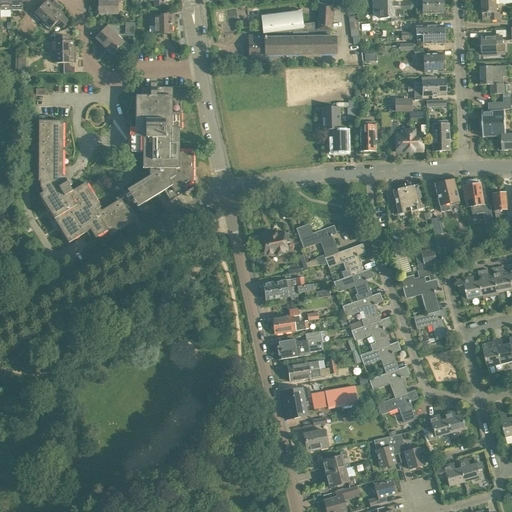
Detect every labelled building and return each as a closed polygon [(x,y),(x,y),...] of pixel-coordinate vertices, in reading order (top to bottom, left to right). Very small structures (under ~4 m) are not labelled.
[(0,0),(0,10),(10,11),(9,0),(0,0)] [(9,0),(10,11),(21,10),(21,1),(28,1),(28,0),(9,0)] [(33,15),(41,23),(58,4),(54,1),(52,3),(50,3),(47,0),(33,15)] [(105,0),(98,1),(98,14),(117,14),(117,1),(122,1),(121,0),(105,0)] [(511,0),(481,0),(482,6),(481,6),(481,11),(482,12),(482,14),(482,21),(500,21),(499,14),(497,13),(497,5),(499,5),(499,4),(511,3),(511,0)] [(393,1),(374,2),(374,11),(379,11),(380,19),(391,18),(391,22),(403,21),(403,9),(410,8),(410,6),(410,3),(409,3),(399,3),(399,2),(393,2),(393,1)] [(58,4),(41,23),(49,30),(55,23),(60,28),(68,21),(60,13),(60,11),(62,8),(58,4)] [(331,31),(332,5),(318,4),(317,28),(314,28),(314,24),(306,25),(306,24),(303,25),(301,10),(260,15),(262,30),(265,30),(266,36),(248,36),(249,59),(264,59),(266,62),(271,62),(273,60),(273,55),(335,54),(335,55),(336,55),(336,38),(329,38),(329,31),(331,31)] [(410,6),(410,8),(415,8),(415,15),(443,14),(442,5),(410,6)] [(161,18),(149,18),(149,25),(155,25),(155,34),(171,34),(171,16),(161,16),(161,18)] [(416,28),(416,36),(443,35),(443,26),(422,27),(422,28),(416,28)] [(96,39),(112,54),(122,43),(107,28),(96,39)] [(53,35),(53,53),(78,52),(78,47),(75,47),(73,45),(73,41),(68,41),(68,36),(59,36),(59,32),(53,35)] [(443,35),(416,36),(417,45),(422,45),(423,45),(444,44),(443,35)] [(496,44),(503,44),(502,38),(496,38),(496,37),(482,38),(482,56),(497,55),(496,44)] [(78,52),(53,53),(54,71),(72,71),(72,63),(74,63),(73,59),(75,58),(78,58),(78,52)] [(423,53),(414,53),(415,65),(423,65),(423,64),(443,63),(443,62),(444,61),(444,56),(443,55),(442,54),(423,55),(423,53)] [(443,63),(423,64),(423,65),(423,72),(443,72),(443,70),(445,70),(445,65),(443,64),(443,63)] [(481,75),(479,75),(479,85),(492,85),(493,94),(505,94),(504,84),(504,77),(508,77),(508,66),(481,67),(481,68),(481,75)] [(414,88),(408,88),(408,91),(414,90),(422,90),(422,88),(432,88),(432,87),(436,87),(436,88),(445,88),(445,80),(436,80),(436,78),(422,79),(422,83),(414,84),(414,88)] [(149,89),(142,89),(142,96),(138,97),(138,129),(132,129),(133,145),(145,145),(145,169),(149,169),(149,177),(127,191),(135,205),(163,189),(171,201),(195,186),(195,168),(192,167),(192,153),(177,153),(177,130),(181,130),(181,113),(169,113),(169,89),(157,89),(157,84),(150,85),(149,89)] [(505,102),(489,103),(490,110),(511,109),(511,90),(511,84),(504,84),(505,94),(505,96),(504,96),(505,102)] [(408,91),(408,93),(415,93),(415,100),(421,100),(421,96),(445,96),(445,88),(436,88),(436,87),(432,87),(432,88),(422,88),(422,90),(414,90),(408,91)] [(395,112),(412,112),(411,99),(394,100),(395,107),(395,112)] [(348,120),(356,120),(356,113),(355,108),(347,108),(347,114),(348,120)] [(328,138),(328,146),(331,146),(331,153),(339,153),(340,153),(344,153),(345,152),(347,152),(346,132),(337,132),(336,109),(323,109),(324,130),(331,130),(331,138),(328,138)] [(483,112),(482,112),(482,119),(483,130),(483,138),(484,138),(484,137),(502,136),(506,136),(505,110),(504,110),(504,111),(483,113),(483,112)] [(380,113),(381,127),(390,127),(390,113),(380,113)] [(62,177),(63,122),(38,122),(38,182),(40,182),(40,188),(43,193),(39,195),(68,243),(90,230),(95,239),(107,231),(109,235),(133,220),(120,199),(101,211),(99,208),(100,208),(85,183),(72,191),(69,187),(71,185),(66,177),(62,177)] [(361,126),(360,126),(361,152),(362,152),(363,153),(367,153),(368,152),(374,152),(374,140),(375,140),(375,125),(374,125),(374,122),(361,123),(361,126)] [(397,123),(391,124),(391,136),(396,136),(396,152),(404,152),(409,152),(408,131),(400,131),(400,135),(397,135),(397,123)] [(433,126),(431,126),(432,151),(449,151),(448,125),(446,126),(446,123),(433,123),(433,126)] [(413,130),(408,130),(408,131),(409,152),(414,152),(422,151),(421,134),(413,134),(413,130)] [(502,137),(502,151),(511,150),(511,135),(506,136),(502,136),(502,137)] [(448,204),(458,201),(453,180),(434,185),(440,211),(449,209),(448,204)] [(463,187),(462,187),(464,197),(463,198),(464,201),(465,201),(466,208),(470,207),(472,215),(484,213),(486,224),(492,223),(489,204),(483,205),(480,184),(479,184),(479,185),(477,185),(476,180),(465,182),(465,187),(463,187)] [(410,183),(404,185),(410,211),(422,207),(417,186),(411,187),(410,183)] [(410,211),(404,185),(398,186),(399,190),(392,192),(398,214),(410,211)] [(492,194),(494,212),(495,212),(495,215),(505,214),(505,211),(506,211),(505,193),(492,194)] [(430,219),(434,236),(443,234),(439,217),(430,219)] [(308,224),(296,229),(303,248),(320,242),(325,255),(316,258),(316,259),(306,263),(307,267),(326,264),(324,258),(338,253),(331,235),(336,234),(334,226),(311,234),(308,224)] [(264,256),(276,253),(276,256),(278,256),(282,255),(284,254),(284,252),(286,251),(285,244),(289,243),(287,234),(283,235),(282,233),(261,238),(261,240),(257,241),(258,247),(262,246),(264,256)] [(387,244),(397,274),(410,270),(400,239),(387,244)] [(511,240),(499,243),(500,253),(511,251),(511,240)] [(345,261),(350,276),(362,272),(357,255),(365,252),(362,244),(338,253),(324,258),(326,264),(328,267),(345,261)] [(421,254),(420,254),(424,270),(431,268),(431,266),(436,264),(433,250),(420,252),(421,254)] [(298,265),(287,266),(289,274),(300,272),(307,270),(302,254),(295,257),(298,265)] [(423,269),(420,254),(414,255),(417,271),(423,269)] [(503,267),(493,269),(494,273),(495,279),(498,293),(511,290),(511,284),(510,276),(505,277),(504,271),(503,267)] [(413,275),(400,279),(405,298),(421,294),(426,314),(439,311),(434,292),(439,290),(436,279),(434,280),(431,268),(424,270),(417,272),(418,278),(414,279),(413,275)] [(354,286),(359,300),(371,296),(365,280),(374,277),(371,269),(362,272),(350,276),(333,282),(336,292),(354,286)] [(488,270),(478,272),(479,276),(478,276),(480,282),(483,296),(483,298),(498,295),(498,293),(495,279),(490,280),(489,274),(488,274),(488,270)] [(483,296),(480,282),(475,283),(473,277),(456,280),(459,293),(466,292),(467,300),(483,296)] [(263,284),(265,292),(304,286),(303,278),(284,281),(263,284)] [(304,286),(265,292),(266,301),(286,298),(287,297),(293,296),(297,294),(312,291),(311,285),(304,287),(304,286)] [(328,291),(317,292),(318,299),(329,297),(328,291)] [(360,321),(362,327),(380,320),(374,304),(382,301),(379,293),(371,296),(359,300),(342,307),(345,316),(362,310),(366,319),(360,321)] [(104,311),(108,317),(118,311),(114,305),(104,311)] [(271,319),(273,327),(299,323),(297,310),(287,311),(288,316),(271,319)] [(444,310),(439,311),(426,314),(413,317),(416,328),(431,324),(435,340),(446,337),(441,319),(446,318),(444,310)] [(307,314),(308,321),(318,320),(316,313),(307,314)] [(370,345),(372,351),(389,345),(383,329),(391,326),(388,318),(380,320),(362,327),(351,331),(353,339),(354,341),(371,334),(374,343),(370,345)] [(299,323),(273,327),(274,335),(295,332),(296,332),(304,330),(307,330),(306,322),(299,323)] [(295,340),(275,343),(277,352),(322,344),(322,343),(324,342),(322,332),(304,335),(305,341),(296,342),(295,340)] [(353,339),(347,341),(351,351),(357,349),(354,341),(353,339)] [(496,341),(498,347),(502,364),(511,361),(511,346),(511,344),(504,345),(502,339),(496,341)] [(380,359),(386,374),(398,369),(392,353),(400,350),(397,342),(389,345),(372,351),(360,356),(363,365),(380,359)] [(502,364),(498,347),(490,349),(489,343),(482,345),(488,368),(502,364)] [(322,344),(277,352),(278,361),(300,357),(300,355),(323,351),(322,344)] [(448,349),(427,357),(433,373),(436,372),(439,379),(457,373),(448,349)] [(352,352),(354,364),(360,362),(358,350),(352,352)] [(327,361),(328,368),(335,367),(334,360),(327,361)] [(287,366),(288,375),(319,370),(317,362),(308,363),(306,363),(287,366)] [(389,383),(394,398),(407,394),(401,377),(409,375),(406,366),(398,369),(386,374),(368,380),(372,389),(389,383)] [(335,367),(328,368),(329,375),(336,374),(335,367)] [(319,370),(288,375),(290,382),(320,377),(319,370)] [(358,378),(360,386),(367,385),(365,376),(358,378)] [(325,392),(311,394),(314,411),(357,403),(353,386),(325,392)] [(281,392),(283,406),(305,402),(302,389),(281,392)] [(407,394),(394,398),(377,404),(381,414),(398,408),(403,423),(416,419),(410,402),(418,399),(415,391),(407,394)] [(305,402),(283,406),(286,420),(307,415),(305,402)] [(444,413),(445,420),(450,434),(465,429),(459,409),(460,415),(455,417),(454,411),(444,413)] [(352,411),(341,414),(343,423),(354,420),(352,411)] [(511,418),(508,419),(506,413),(500,415),(507,443),(511,441),(511,418)] [(450,434),(445,420),(441,421),(439,415),(429,418),(432,427),(425,429),(429,442),(435,440),(435,438),(450,434)] [(312,420),(314,426),(325,424),(324,418),(312,420)] [(303,435),(307,451),(327,447),(324,431),(303,435)] [(396,436),(393,436),(398,452),(405,450),(400,435),(396,436)] [(398,452),(393,436),(389,437),(373,441),(380,469),(395,465),(392,456),(399,454),(398,452)] [(404,452),(409,470),(424,466),(419,448),(404,452)] [(322,461),(325,474),(345,469),(342,460),(348,459),(345,451),(339,453),(340,456),(322,461)] [(468,460),(458,462),(459,469),(463,483),(479,478),(476,470),(481,469),(480,463),(475,464),(473,458),(474,464),(469,466),(468,460)] [(453,464),(436,469),(439,480),(446,478),(449,487),(463,483),(459,469),(454,470),(453,464)] [(345,469),(325,474),(329,488),(348,483),(348,486),(354,485),(352,477),(347,478),(345,469)] [(377,498),(368,500),(370,507),(386,503),(384,497),(395,494),(392,480),(374,485),(377,498)] [(324,509),(324,511),(339,511),(345,510),(342,500),(358,495),(356,487),(335,492),(337,498),(324,502),(325,507),(324,507),(324,508),(324,509)]
